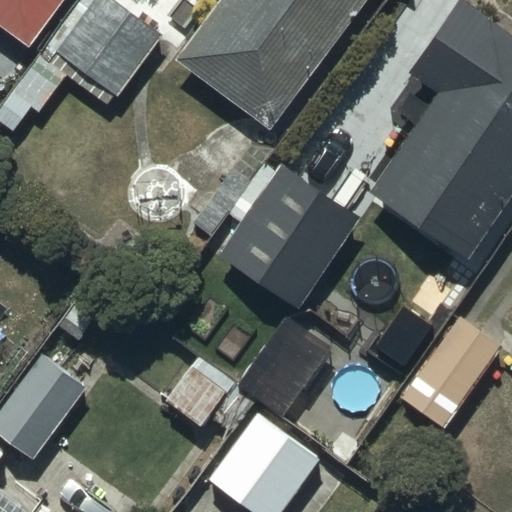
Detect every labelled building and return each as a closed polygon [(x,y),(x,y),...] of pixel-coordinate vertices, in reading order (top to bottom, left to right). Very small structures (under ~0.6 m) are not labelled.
[(0,0),(0,19),(29,40),(58,0),(0,0)] [(77,0),(0,103),(0,116),(14,127),(31,104),(37,108),(66,71),(108,103),(163,29),(123,0),(77,0)] [(269,120),(358,0),(213,0),(176,51),(269,120)] [(465,252),(511,181),(511,33),(461,0),(454,0),(410,67),(438,86),(370,190),(465,252)] [(298,300),(358,208),(280,158),(220,250),(298,300)] [(499,341),(457,311),(399,391),(441,422),(499,341)] [(283,413),(330,345),(284,313),(237,380),(195,351),(165,395),(204,421),(210,412),(230,426),(253,392),(283,413)] [(87,377),(44,345),(0,406),(0,428),(33,452),(87,377)] [(276,511),(320,454),(258,408),(208,474),(258,511),(276,511)] [(0,511),(57,511),(56,511),(35,511),(33,510),(41,500),(15,480),(7,491),(0,485),(0,511)]
